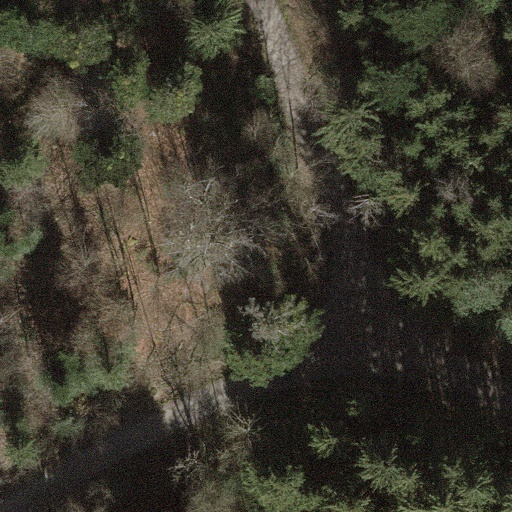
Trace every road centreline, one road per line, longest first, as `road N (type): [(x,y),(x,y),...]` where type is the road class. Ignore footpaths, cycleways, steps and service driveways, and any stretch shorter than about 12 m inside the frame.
road 1 (track): [(14,511),(331,332),(438,368),(511,414)]
road 2 (track): [(331,332),(343,274),(337,193),(264,0)]
